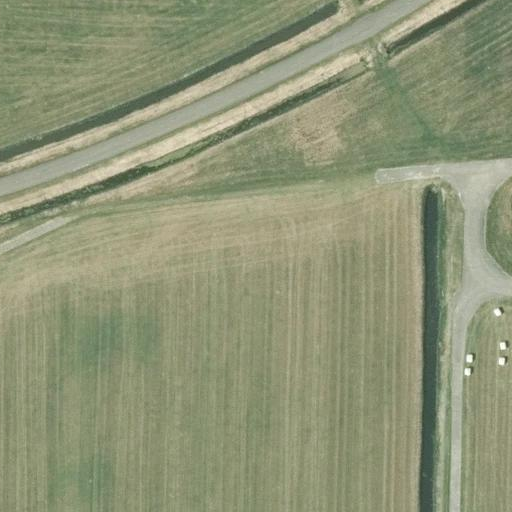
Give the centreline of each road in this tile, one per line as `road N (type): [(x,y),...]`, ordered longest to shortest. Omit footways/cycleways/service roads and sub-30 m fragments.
road 1 (unclassified): [(0,190),(247,95),(424,0)]
road 2 (track): [(481,279),(463,310),(456,511)]
